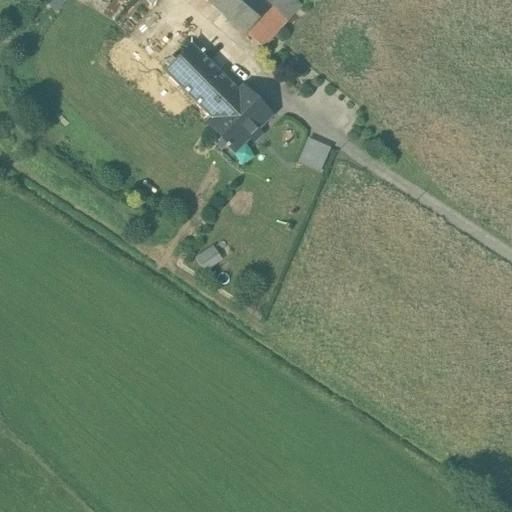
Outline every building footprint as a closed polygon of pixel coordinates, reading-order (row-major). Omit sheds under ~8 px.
[(59,11),(67,0),(48,0),(47,2),(59,11)] [(291,0),(206,0),(261,48),(298,5),(291,0)] [(137,84),(153,66),(123,40),(106,59),(136,85),(137,84)] [(192,102),(211,120),(238,93),(190,45),(163,72),(162,73),(167,77),(192,102)] [(152,94),(167,77),(162,73),(163,72),(155,64),(153,66),(137,84),(150,96),(152,94)] [(192,102),(167,77),(152,94),(176,118),(192,102)] [(241,90),(238,93),(211,120),(207,124),(223,140),(233,150),(267,116),(241,90)] [(332,149),(307,139),(298,162),(322,172),(332,149)] [(206,271),(224,257),(214,244),(196,257),(206,271)]
